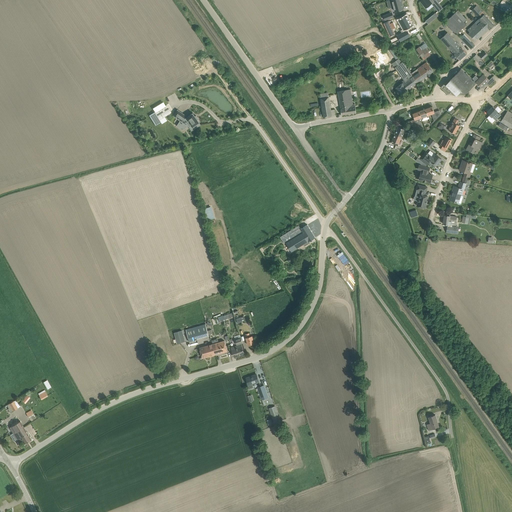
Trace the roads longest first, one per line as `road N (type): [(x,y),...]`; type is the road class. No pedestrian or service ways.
road 1 (unclassified): [(11,465),(126,396),(287,342),(320,285),(325,229)]
road 2 (unclassified): [(451,433),(443,387),(325,229)]
road 3 (tertiary): [(297,131),(204,0)]
road 4 (residential): [(429,227),(479,101)]
